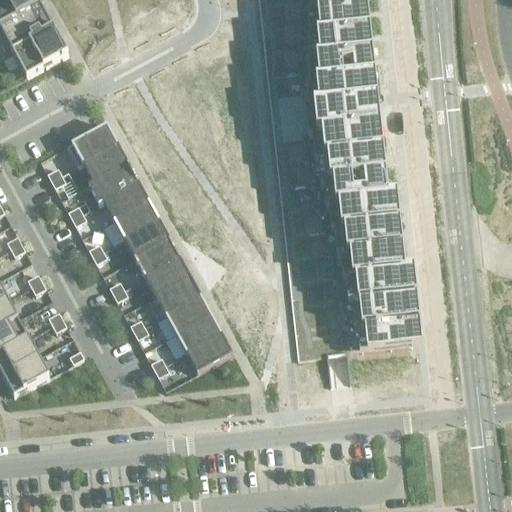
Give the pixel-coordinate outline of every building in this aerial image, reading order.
[(0,0),(0,29),(40,8),(35,0),(0,0)] [(257,0),(271,117),(297,363),(349,357),(349,361),(423,353),(414,278),(405,278),(398,207),(389,208),(377,105),(365,0),(257,0)] [(0,34),(12,56),(54,33),(40,8),(0,29),(0,34)] [(26,82),(68,59),(54,33),(12,56),(26,82)] [(82,170),(118,150),(107,130),(67,152),(78,172),(83,170),(82,170)] [(118,150),(82,170),(83,170),(92,188),(93,189),(128,169),(118,150)] [(138,188),(128,169),(93,189),(92,188),(88,190),(99,210),(103,208),(138,188)] [(58,174),(47,180),(55,194),(66,188),(58,174)] [(149,207),(138,188),(103,208),(113,226),(149,207)] [(149,207),(113,226),(124,245),(159,226),(149,207)] [(78,212),(68,217),(76,232),(86,226),(78,212)] [(169,245),(159,226),(124,245),(134,264),(169,245)] [(17,242),(7,248),(14,262),(25,256),(17,242)] [(169,245),(134,264),(144,283),(180,264),(169,245)] [(99,250),(88,255),(96,270),(107,264),(99,250)] [(190,283),(180,264),(144,283),(155,302),(190,283)] [(38,280),(27,286),(35,300),(46,294),(38,280)] [(190,283),(155,302),(165,321),(201,302),(190,283)] [(120,287),(109,293),(117,308),(128,302),(120,287)] [(211,321),(201,302),(165,321),(175,340),(211,321)] [(0,334),(18,325),(7,306),(0,309),(0,334)] [(59,318),(48,324),(56,338),(67,332),(59,318)] [(211,321),(175,340),(186,359),(221,340),(211,321)] [(18,325),(0,334),(0,359),(28,344),(18,325)] [(141,325),(130,331),(138,346),(148,340),(141,325)] [(221,340),(186,359),(197,379),(232,360),(221,340)] [(0,376),(3,382),(38,363),(28,344),(0,359),(0,376)] [(80,357),(69,363),(73,370),(84,364),(83,363),(80,357)] [(38,363),(3,382),(14,402),(49,383),(38,363)] [(161,363),(151,369),(158,383),(169,378),(161,363)]
